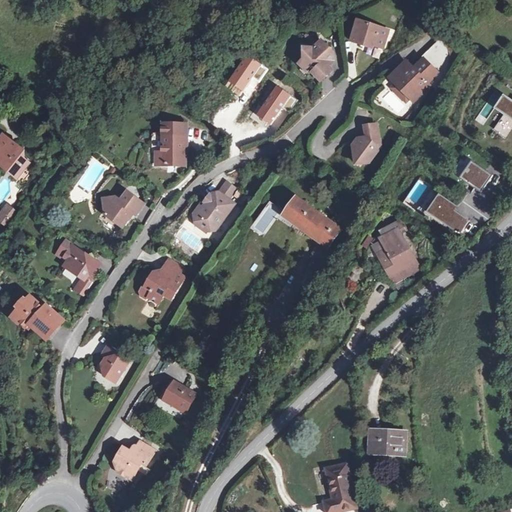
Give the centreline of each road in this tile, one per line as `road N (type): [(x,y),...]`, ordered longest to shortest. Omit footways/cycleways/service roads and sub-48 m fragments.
road 1 (residential): [(61,494),(58,405),(66,348),(122,267),(205,176),(275,145),(333,102)]
road 2 (tertiary): [(511,217),(266,435),(203,511)]
road 3 (residential): [(158,356),(84,476),(61,494)]
